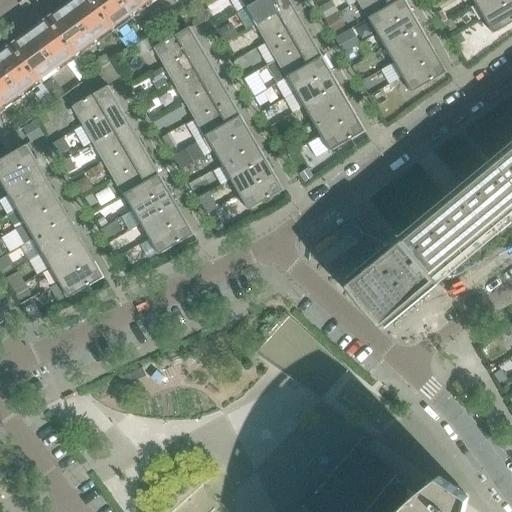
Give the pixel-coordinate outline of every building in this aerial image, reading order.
[(111,28),(91,0),(74,0),(50,18),(76,54),(111,28)] [(148,1),(147,0),(91,0),(111,28),(148,1)] [(256,26),(292,5),(289,0),(260,0),(246,8),(242,10),(245,15),(250,12),(257,24),(256,25),(256,26)] [(246,8),(260,0),(243,0),(247,6),(246,7),(246,8)] [(368,20),(402,0),(362,0),(358,2),(354,5),(357,9),(362,6),(370,18),(368,19),(368,20)] [(378,33),(412,13),(404,0),(402,0),(368,20),(370,19),(378,33)] [(485,18),(511,2),(511,0),(481,0),(476,3),(475,4),(475,5),(477,4),(485,18)] [(494,34),(511,23),(511,2),(485,18),(483,19),(484,19),(485,19),(493,32),(491,33),(492,34),(493,33),(494,34)] [(266,44),(303,23),(292,5),(256,26),(253,28),(255,33),(261,30),(268,42),(266,43),(266,44)] [(386,47),(421,28),(412,13),(378,33),(376,34),(377,35),(378,34),(386,47)] [(76,54),(50,18),(13,45),(39,80),(76,54)] [(277,61),(313,40),(303,23),(266,44),(263,46),(265,50),(271,47),(278,59),(276,60),(277,61)] [(237,35),(231,24),(217,32),(224,43),(237,35)] [(128,50),(150,33),(145,26),(122,43),(128,50)] [(165,67),(201,46),(190,27),(155,47),(155,48),(154,49),(151,52),(153,56),(159,53),(166,65),(164,66),(165,67)] [(395,62),(429,43),(421,28),(386,47),(385,48),(385,49),(387,48),(395,62)] [(288,77),(323,58),(313,40),(277,61),(273,63),(275,68),(281,65),(288,77)] [(403,76),(438,57),(429,43),(395,62),(393,63),(394,64),(395,63),(403,76)] [(39,80),(13,45),(0,53),(0,104),(2,107),(35,83),(41,91),(36,95),(46,109),(55,103),(43,87),(39,80)] [(175,85),(211,64),(201,46),(165,67),(161,69),(163,74),(169,71),(176,83),(174,84),(175,85)] [(412,93),(447,73),(438,57),(403,76),(402,77),(402,78),(404,77),(412,91),(410,92),(410,93),(412,92),(412,93)] [(296,92),(331,72),(323,58),(288,77),(286,78),(287,79),(288,78),(296,92)] [(184,102),(185,102),(221,82),(211,64),(175,85),(171,87),(174,91),(179,88),(186,101),(184,102)] [(305,106),(339,87),(331,72),(296,92),(295,93),(297,92),(305,106)] [(65,95),(53,79),(43,87),(55,103),(65,95)] [(195,120),(231,99),(221,82),(185,102),(181,105),(184,109),(189,106),(196,118),(195,119),(195,120)] [(83,126),(119,105),(108,86),(73,106),(74,107),(72,108),(73,108),(69,110),(72,115),(77,112),(84,124),(82,125),(83,126)] [(313,121),(348,101),(339,87),(305,106),(303,107),(304,108),(305,107),(313,121)] [(207,136),(241,117),(231,99),(195,120),(191,122),(194,127),(199,124),(207,136)] [(322,135),(356,116),(348,101),(313,121),(312,122),(312,123),(314,122),(322,135)] [(93,143),(129,123),(119,105),(83,126),(79,128),(82,132),(87,130),(94,142),(93,143)] [(331,151),(365,131),(356,116),(322,135),(320,136),(320,137),(322,136),(330,150),(328,151),(329,152),(330,151),(331,151)] [(215,150),(249,131),(241,117),(207,136),(205,137),(205,138),(207,137),(215,150)] [(298,129),(291,118),(279,125),(286,136),(298,129)] [(103,161),(139,140),(129,123),(93,143),(89,146),(92,150),(98,147),(105,159),(103,160),(103,161)] [(245,153),(258,146),(249,131),(215,150),(213,151),(214,152),(215,151),(223,165),(245,153)] [(114,179),(150,158),(139,140),(103,161),(100,163),(102,168),(108,165),(115,177),(113,178),(114,179)] [(434,278),(497,226),(511,213),(511,140),(398,235),(388,243),(346,279),(359,294),(358,294),(373,313),(374,313),(387,328),(439,284),(434,278)] [(0,178),(1,180),(36,160),(27,145),(0,160),(0,178)] [(230,181),(266,160),(258,146),(245,153),(223,165),(222,166),(222,167),(224,166),(232,180),(230,181)] [(125,195),(160,175),(150,158),(114,179),(110,181),(112,186),(118,182),(125,195)] [(76,170),(70,159),(63,163),(69,174),(76,170)] [(9,194),(44,175),(36,160),(1,180),(0,180),(0,181),(1,181),(9,194)] [(239,196),(275,175),(266,160),(230,181),(231,181),(232,180),(240,194),(238,195),(239,196)] [(18,209),(52,189),(44,175),(9,194),(8,195),(8,196),(10,195),(18,209)] [(133,209),(168,190),(160,175),(125,195),(123,196),(124,197),(125,196),(133,209)] [(249,210),(284,190),(275,175),(239,196),(241,195),(249,209),(247,210),(249,210)] [(26,223),(61,204),(52,189),(18,209),(16,210),(17,211),(18,210),(26,223)] [(142,224),(176,204),(168,190),(133,209),(132,210),(132,211),(134,210),(142,224)] [(35,238),(69,219),(61,204),(26,223),(24,224),(25,225),(27,224),(35,238)] [(150,238),(185,219),(176,204),(142,224),(140,225),(141,226),(142,225),(150,238)] [(43,253),(78,233),(69,219),(35,238),(33,239),(33,240),(35,239),(43,253)] [(159,254),(194,234),(185,219),(150,238),(149,239),(149,240),(151,239),(159,253),(157,254),(157,255),(159,254)] [(51,267),(86,248),(78,233),(43,253),(41,254),(42,254),(43,253),(51,267)] [(60,282),(94,262),(86,248),(51,267),(50,268),(50,269),(52,268),(60,282)] [(69,298),(103,278),(94,262),(60,282),(58,283),(59,283),(60,282),(68,296),(66,297),(67,298),(68,297),(69,298)] [(25,283),(19,272),(6,279),(12,290),(25,283)] [(31,295),(25,283),(12,290),(19,302),(31,295)] [(397,511),(402,507),(416,494),(396,476),(398,473),(359,441),(305,507),(303,505),(297,511),(397,511)] [(465,511),(469,496),(439,476),(423,487),(416,494),(402,507),(397,511),(465,511)]
